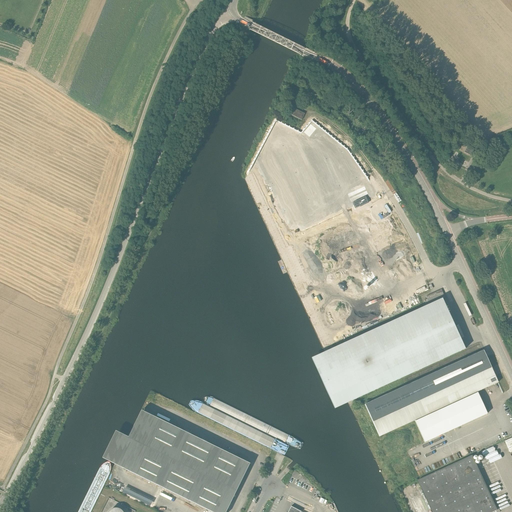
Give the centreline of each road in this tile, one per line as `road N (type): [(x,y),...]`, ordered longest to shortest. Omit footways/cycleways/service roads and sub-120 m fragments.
road 1 (unclassified): [(8,491),(64,380),(205,41),(232,10)]
road 2 (tertiary): [(446,233),(409,161),(351,82),(232,10)]
road 3 (unclassified): [(461,265),(434,276),(362,152),(314,107)]
road 4 (track): [(511,200),(468,186),(434,158),(349,36)]
road 5 (tertiary): [(511,375),(461,265)]
